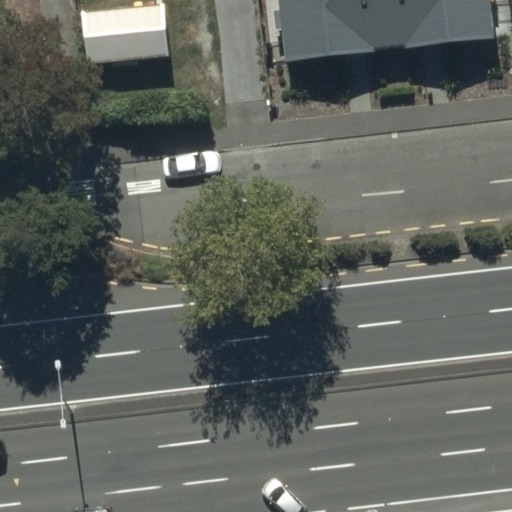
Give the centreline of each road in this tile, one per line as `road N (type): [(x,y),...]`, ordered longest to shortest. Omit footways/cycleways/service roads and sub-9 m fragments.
road 1 (primary): [(511,444),(0,502)]
road 2 (primary): [(0,365),(511,307)]
road 3 (residential): [(0,205),(82,196),(246,204),(511,174)]
